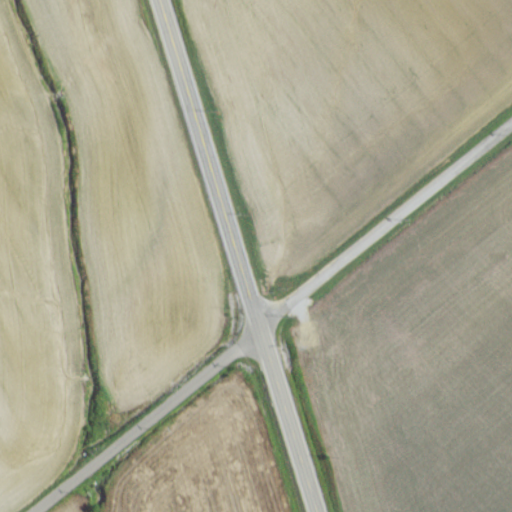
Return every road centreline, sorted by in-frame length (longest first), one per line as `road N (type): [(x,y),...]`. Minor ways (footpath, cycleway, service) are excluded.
road 1 (secondary): [(312,511),(156,0)]
road 2 (residential): [(258,334),(511,127)]
road 3 (residential): [(34,511),(258,334)]
